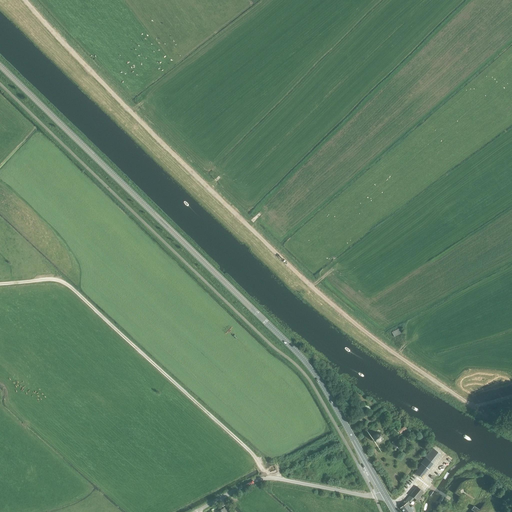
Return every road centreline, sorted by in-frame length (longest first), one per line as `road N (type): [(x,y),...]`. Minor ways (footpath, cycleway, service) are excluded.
road 1 (track): [(25,0),(308,284),(474,407)]
road 2 (secondary): [(0,65),(302,358),(382,490)]
road 3 (track): [(265,478),(252,453),(65,283),(0,282)]
road 4 (unclassified): [(195,511),(262,478),(367,496),(382,490)]
